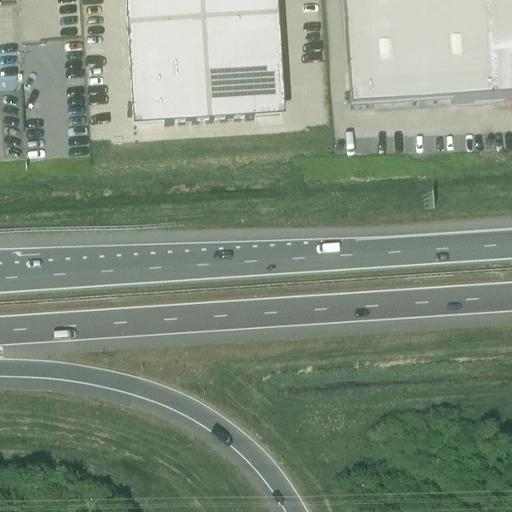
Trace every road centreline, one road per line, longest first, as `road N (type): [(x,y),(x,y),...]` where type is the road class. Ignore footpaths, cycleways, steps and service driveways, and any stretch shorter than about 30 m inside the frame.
road 1 (motorway): [(511,245),(0,280)]
road 2 (motorway): [(0,333),(511,299)]
road 3 (motorway): [(0,369),(122,380),(199,409),(239,436),(301,511)]
